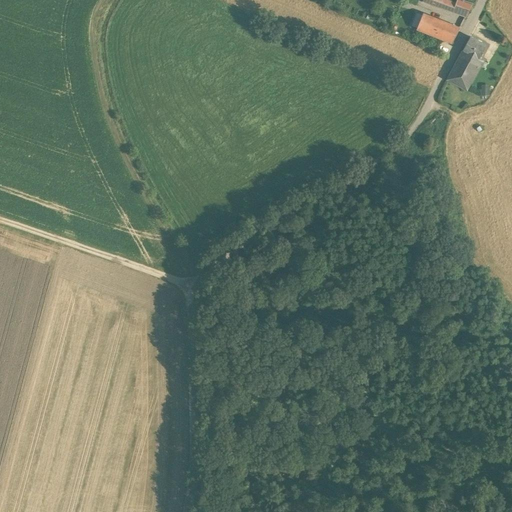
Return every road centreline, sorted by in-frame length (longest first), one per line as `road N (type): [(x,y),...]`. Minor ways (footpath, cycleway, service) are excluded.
road 1 (unclassified): [(185,511),(194,286),(233,250),(392,151),(411,132),(480,0)]
road 2 (track): [(0,221),(194,286),(105,112),(88,37),(99,0)]
